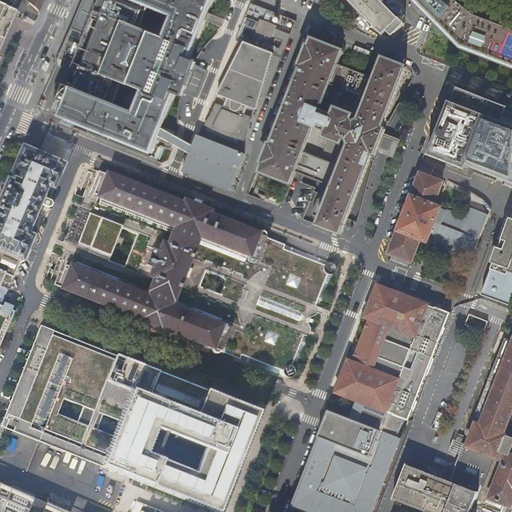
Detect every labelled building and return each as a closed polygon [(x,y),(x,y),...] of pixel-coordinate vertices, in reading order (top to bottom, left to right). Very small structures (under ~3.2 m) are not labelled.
[(29,0),(28,3),(39,13),(45,0),(29,0)] [(99,0),(92,19),(99,22),(81,66),(74,63),(72,69),(59,101),(66,104),(61,117),(151,153),(158,136),(161,129),(176,93),(183,96),(184,92),(189,79),(195,66),(196,62),(189,60),(212,0),(99,0)] [(92,19),(99,0),(83,0),(71,28),(78,31),(86,34),(92,19)] [(387,29),(392,35),(405,23),(399,17),(398,18),(380,0),(348,0),(382,34),(387,29)] [(413,0),(422,8),(463,49),(511,68),(511,29),(475,18),(453,0),(413,0)] [(0,44),(6,30),(12,16),(13,14),(0,8),(0,44)] [(257,32),(271,37),(276,27),(260,20),(257,32)] [(379,142),(382,133),(384,129),(381,128),(405,67),(384,59),(376,79),(337,64),(342,51),(312,40),(309,48),(307,47),(300,65),(301,65),(271,145),(270,144),(266,153),(263,162),(264,163),(261,171),(291,183),(296,170),(300,172),(303,173),(325,182),(321,193),(317,202),(313,214),(322,218),(319,225),(340,234),(371,154),(374,155),(375,151),(379,142)] [(205,125),(245,141),(251,118),(244,115),(248,106),(257,110),(273,54),(244,42),(218,94),(227,98),(224,107),(216,104),(205,125)] [(206,72),(195,66),(189,79),(184,92),(197,96),(206,72)] [(509,108),(458,88),(452,102),(450,101),(428,156),(466,171),(468,167),(511,184),(511,117),(506,115),(509,108)] [(161,129),(158,136),(176,146),(182,150),(190,154),(193,146),(185,142),(178,138),(161,129)] [(390,136),(382,133),(379,142),(375,151),(383,154),(389,156),(396,138),(390,136)] [(245,154),(197,135),(193,146),(190,154),(183,172),(230,190),(245,154)] [(0,341),(14,308),(12,307),(13,304),(4,301),(3,303),(1,302),(12,274),(13,275),(21,256),(22,257),(31,236),(25,233),(34,212),(35,212),(36,214),(37,215),(39,214),(38,212),(39,209),(41,206),(42,206),(42,204),(41,203),(39,204),(38,204),(47,182),(53,185),(62,164),(54,161),(25,149),(25,150),(22,149),(9,180),(8,181),(7,181),(3,190),(4,190),(2,195),(0,200),(0,199),(0,341)] [(62,288),(140,319),(140,320),(160,328),(160,327),(212,348),(287,377),(288,378),(289,378),(291,378),(292,377),(293,376),(294,375),(295,374),(295,373),(295,371),(294,370),(309,334),(311,329),(308,323),(310,317),(316,315),(318,310),(332,274),(334,273),(335,272),(335,270),(335,269),(335,267),(334,266),(334,265),(333,264),(331,264),(262,235),(208,214),(209,211),(184,201),(182,204),(97,170),(88,195),(92,197),(93,194),(175,227),(171,237),(170,238),(167,246),(162,244),(159,252),(151,249),(145,265),(153,268),(149,276),(154,278),(149,290),(150,290),(150,291),(149,293),(147,292),(145,296),(70,267),(65,265),(66,262),(62,260),(53,284),(62,288)] [(389,254),(410,262),(419,240),(427,243),(428,241),(429,241),(429,240),(434,242),(432,245),(452,252),(471,258),(488,216),(469,209),(465,218),(446,210),(446,211),(440,209),(441,208),(434,205),(434,204),(433,203),(441,183),(421,174),(412,196),(411,196),(397,231),(398,232),(389,254)] [(53,198),(46,196),(43,197),(41,200),(42,203),(49,206),(52,205),(54,201),(53,198)] [(122,228),(89,215),(76,247),(109,260),(122,228)] [(491,266),(481,295),(509,305),(511,298),(511,221),(505,219),(497,241),(504,243),(501,252),(494,249),(488,265),(491,266)] [(347,419),(330,413),(291,510),(297,511),(372,511),(400,441),(398,440),(405,421),(410,423),(451,311),(433,305),(426,303),(426,302),(376,283),(363,316),(368,318),(363,329),(355,350),(351,361),(347,359),(334,392),(355,400),(347,419)] [(487,322),(469,314),(465,325),(483,332),(487,322)] [(245,435),(232,430),(240,410),(177,385),(178,380),(111,354),(110,358),(51,335),(52,331),(40,326),(36,336),(40,337),(9,416),(18,419),(15,427),(28,432),(31,424),(106,453),(101,467),(144,484),(202,506),(205,498),(218,503),(245,435)] [(111,354),(52,331),(51,335),(110,358),(111,354)] [(476,424),(467,446),(462,444),(447,481),(404,465),(390,499),(424,511),(511,511),(511,435),(504,432),(511,411),(511,341),(507,339),(507,338),(506,338),(471,423),(472,423),(476,424)] [(0,511),(52,511),(44,508),(46,505),(0,484),(0,511)] [(162,511),(138,502),(133,511),(162,511)]
